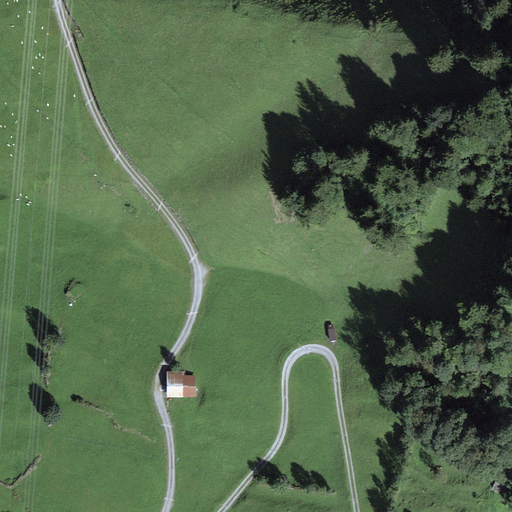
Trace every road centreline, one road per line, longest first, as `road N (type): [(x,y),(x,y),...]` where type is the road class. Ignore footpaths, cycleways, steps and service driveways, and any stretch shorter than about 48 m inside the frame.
road 1 (track): [(58,0),(107,138),(183,236),(197,268),(189,325),(155,388),(170,443),(164,511)]
road 2 (track): [(222,511),(274,449),(285,374),(307,349),(334,362),(357,511)]
